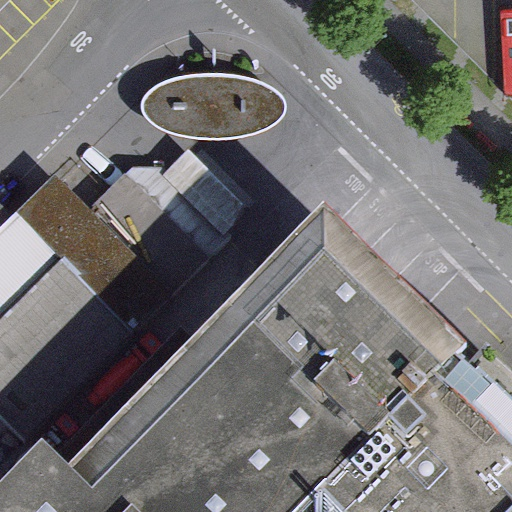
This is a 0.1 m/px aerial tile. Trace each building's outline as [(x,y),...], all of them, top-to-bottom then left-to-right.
[(155,133),(168,138),(187,143),(203,145),(221,145),(239,143),(257,140),(278,131),(286,123),(287,108),(282,97),(272,90),(246,81),(220,78),(193,81),(164,88),(147,102),(143,112),(145,122),(155,133)] [(242,222),(186,166),(162,181),(129,177),(89,222),(169,305),(242,222)] [(0,431),(17,449),(169,305),(89,222),(56,187),(0,240),(0,431)] [(31,511),(23,504),(15,511),(320,511),(446,386),(308,250),(47,511),(31,511)] [(320,511),(511,511),(511,404),(477,374),(456,397),(446,386),(320,511)]
